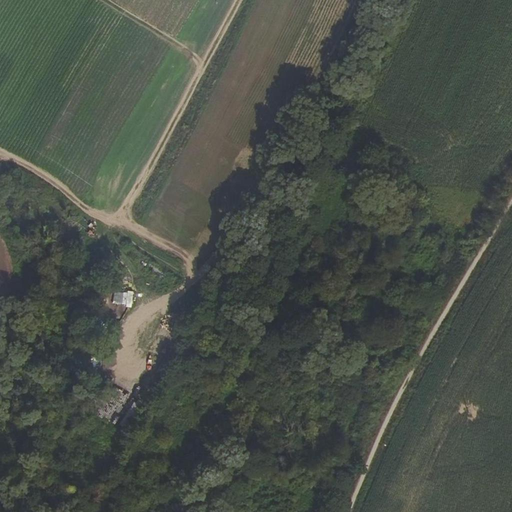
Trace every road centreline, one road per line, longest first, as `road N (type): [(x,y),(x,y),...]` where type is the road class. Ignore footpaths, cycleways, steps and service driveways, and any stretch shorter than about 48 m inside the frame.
road 1 (track): [(348,0),(201,280),(105,228),(234,0)]
road 2 (track): [(351,511),(384,429),(511,203)]
road 3 (track): [(105,228),(0,156)]
